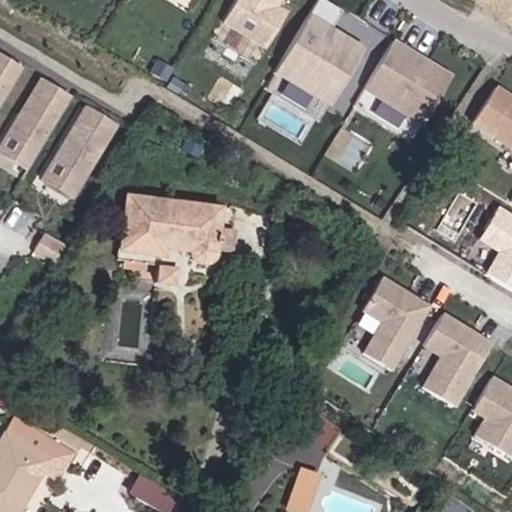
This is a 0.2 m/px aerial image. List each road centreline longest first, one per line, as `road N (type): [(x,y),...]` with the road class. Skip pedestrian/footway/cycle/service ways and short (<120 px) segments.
road 1 (unknown): [(0,29),(122,102),(142,83),(159,86),(390,228),(504,46)]
road 2 (unknown): [(390,228),(511,304)]
